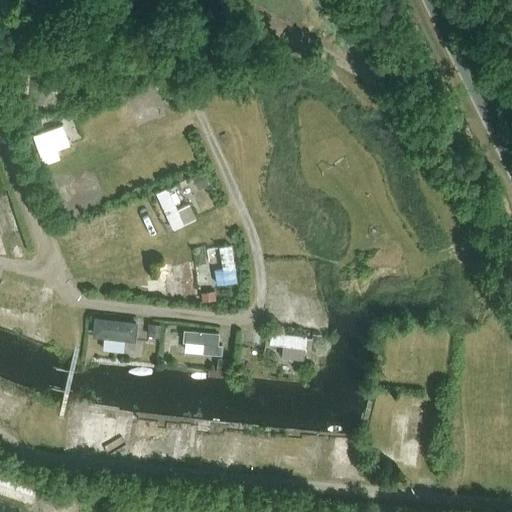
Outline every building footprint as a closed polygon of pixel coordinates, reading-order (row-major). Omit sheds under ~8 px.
[(29,106),(32,63),(20,63),(17,105),(29,106)] [(61,66),(48,65),(45,107),(58,108),(61,66)] [(109,68),(95,67),(94,86),(107,86),(109,68)] [(155,90),(126,102),(131,113),(160,101),(155,90)] [(43,128),(40,120),(30,123),(33,132),(43,128)] [(63,125),(34,136),(44,164),(60,158),(58,150),(71,146),(63,125)] [(209,184),(205,174),(194,179),(193,179),(195,182),(197,189),(209,184)] [(192,176),(180,182),(182,188),(195,182),(193,179),(194,179),(192,176)] [(97,186),(65,199),(70,211),(102,198),(97,186)] [(168,189),(157,194),(174,230),(197,220),(191,206),(179,211),(168,189)] [(0,237),(14,234),(7,202),(0,203),(0,237)] [(111,216),(68,232),(76,255),(120,238),(111,216)] [(224,273),(216,274),(219,285),(238,281),(233,246),(220,248),(224,273)] [(173,264),(174,275),(165,276),(168,296),(201,292),(197,261),(173,264)] [(311,298),(311,275),(275,275),(275,299),(311,298)] [(0,305),(41,311),(44,288),(3,282),(0,305)] [(216,302),(215,293),(202,295),(203,304),(216,302)] [(97,319),(96,335),(105,336),(104,348),(126,351),(127,339),(135,340),(137,324),(97,319)] [(161,340),(163,327),(150,326),(148,339),(161,340)] [(403,327),(403,341),(415,342),(415,362),(430,363),(431,328),(403,327)] [(187,330),(187,342),(205,343),(205,353),(222,355),(223,345),(219,345),(220,332),(187,330)] [(273,332),(272,344),(284,346),(307,348),(320,350),(322,335),(314,334),(314,339),(308,338),(308,336),(273,332)] [(234,375),(235,361),(218,360),(217,374),(234,375)] [(420,461),(422,404),(408,404),(408,412),(393,411),(392,439),(405,439),(405,461),(420,461)] [(115,455),(122,413),(103,410),(99,435),(93,434),(90,451),(115,455)] [(191,459),(196,428),(181,425),(176,457),(191,459)] [(227,430),(227,465),(253,466),(254,431),(227,430)] [(360,472),(361,443),(346,443),(345,472),(360,472)] [(298,444),(297,458),(278,456),(277,470),(314,473),(317,445),(298,444)] [(0,466),(0,482),(32,494),(38,480),(0,466)] [(70,495),(68,511),(81,511),(82,495),(70,495)]
